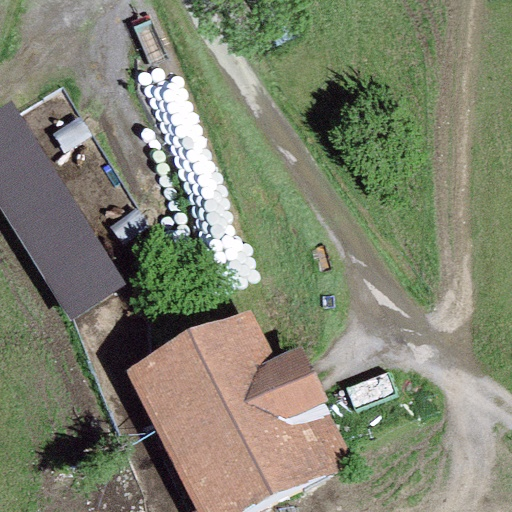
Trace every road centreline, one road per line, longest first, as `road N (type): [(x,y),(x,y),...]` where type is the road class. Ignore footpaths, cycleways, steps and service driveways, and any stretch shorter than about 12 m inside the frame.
road 1 (track): [(198,0),(397,324),(511,414)]
road 2 (track): [(454,368),(455,149),(471,0)]
road 3 (track): [(134,0),(205,184),(239,303)]
